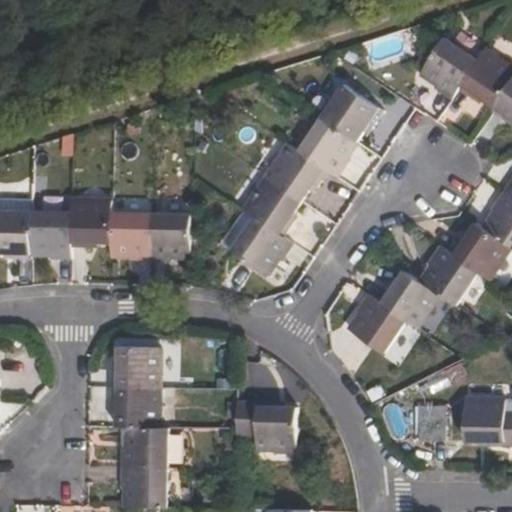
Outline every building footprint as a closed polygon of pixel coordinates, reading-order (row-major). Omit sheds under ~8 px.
[(437,88),(453,98),(463,84),(480,59),(447,36),(423,73),(439,84),(437,88)] [(476,102),(493,113),(511,84),(511,66),(486,49),(480,59),(463,84),(480,95),(476,102)] [(346,84),(323,118),(356,140),(366,126),(370,128),(382,109),(346,84)] [(511,84),(493,113),(511,125),(511,122),(511,84)] [(323,118),(301,150),(325,166),(339,176),(350,158),(346,156),(356,140),(323,118)] [(290,143),(267,176),(305,202),(317,184),(314,182),(325,166),(301,150),(290,143)] [(267,176),(244,209),(245,209),(257,217),(280,233),(290,216),(294,218),(305,202),(267,176)] [(495,211),(484,226),(511,244),(511,196),(504,191),(492,209),(495,211)] [(96,239),(114,239),(115,212),(115,198),(74,197),(74,212),(73,244),(95,245),(96,239)] [(0,207),(32,210),(33,201),(0,198),(0,207)] [(257,217),(245,209),(222,242),(234,250),(257,217)] [(13,257),(33,257),(34,211),(0,210),(0,252),(13,252),(13,257)] [(54,253),(73,253),(73,244),(74,212),(34,211),(33,257),(55,257),(54,253)] [(133,259),(154,260),(155,213),(115,212),(114,239),(114,254),(133,255),(133,259)] [(173,256),(194,256),(194,248),(194,214),(155,213),(154,260),(173,260),(173,256)] [(284,260),(296,243),(280,233),(257,217),(234,250),(269,274),(280,258),(284,260)] [(463,237),(453,254),(480,272),(491,280),(511,249),(511,244),(484,226),(478,222),(467,239),(463,237)] [(208,231),(196,230),(196,245),(207,246),(208,231)] [(432,265),(421,280),(443,295),(458,305),(480,272),(453,254),(441,246),(429,263),(432,265)] [(392,285),(381,301),(408,320),(420,328),(443,295),(421,280),(406,270),(395,287),(392,285)] [(385,353),(408,320),(381,301),(369,293),(358,310),(360,311),(348,329),(385,353)] [(163,387),(164,347),(122,347),(122,366),(117,366),(116,386),(163,387)] [(121,405),(121,426),(127,426),(162,427),(163,387),(116,386),(116,406),(121,405)] [(485,446),(511,445),(511,397),(467,396),(466,440),(485,440),(485,446)] [(258,449),(299,449),(300,406),(286,405),(286,401),(240,399),(240,429),(240,435),(259,435),(258,449)] [(448,405),(424,405),(424,440),(448,440),(448,405)] [(123,446),(122,467),(169,468),(170,427),(162,427),(127,426),(127,446),(123,446)] [(125,487),(125,507),(138,507),(168,507),(169,468),(122,467),(122,488),(125,487)]
